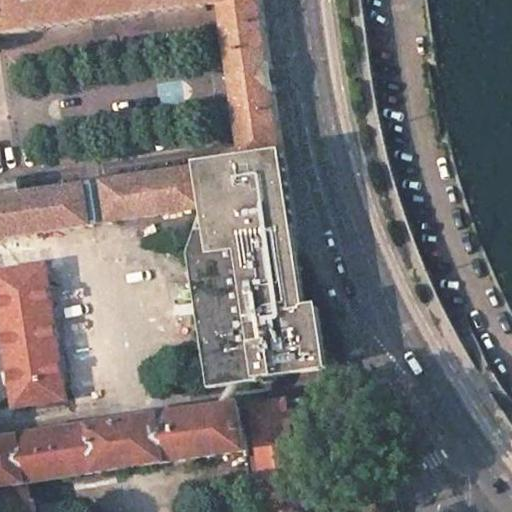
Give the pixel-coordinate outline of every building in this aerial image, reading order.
[(0,0),(0,37),(220,4),(232,84),(243,162),(285,156),(274,78),(262,0),(0,0)] [(243,162),(204,168),(210,207),(205,208),(210,241),(197,243),(216,366),(228,380),(263,375),(263,380),(329,369),(321,309),(307,311),(299,254),(295,229),(296,229),(285,156),(243,162)] [(0,239),(184,211),(205,208),(210,207),(204,168),(196,169),(107,182),(105,183),(23,195),(0,198),(0,239)] [(22,184),(0,186),(0,198),(23,195),(22,184)] [(0,272),(0,305),(15,408),(68,400),(48,266),(43,267),(0,272)] [(269,511),(304,511),(288,402),(254,407),(269,511)] [(249,461),(257,460),(249,408),(241,409),(247,451),(249,461)] [(145,467),(247,451),(241,409),(207,414),(139,424),(145,467)] [(0,488),(30,484),(137,468),(145,467),(139,424),(0,445),(0,488)] [(232,511),(256,511),(251,474),(227,477),(232,511)] [(0,509),(32,505),(30,484),(0,488),(0,509)]
